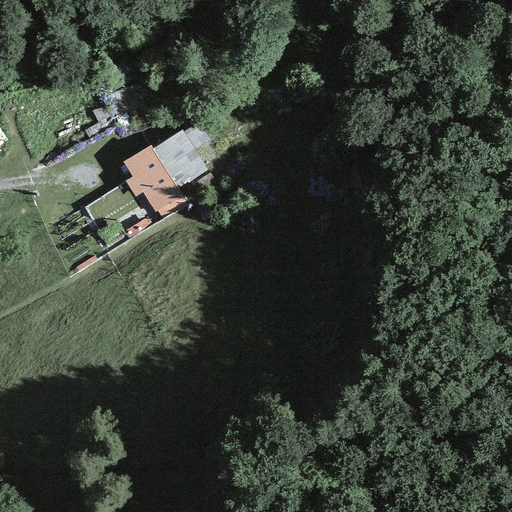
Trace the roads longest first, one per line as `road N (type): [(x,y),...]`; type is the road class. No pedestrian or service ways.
road 1 (track): [(129,143),(199,114),(289,110),(378,121),(511,109)]
road 2 (track): [(511,71),(403,68),(376,56),(318,0)]
road 3 (track): [(194,0),(0,41)]
